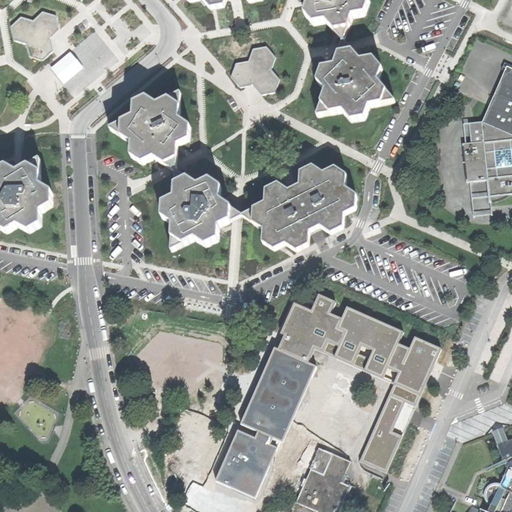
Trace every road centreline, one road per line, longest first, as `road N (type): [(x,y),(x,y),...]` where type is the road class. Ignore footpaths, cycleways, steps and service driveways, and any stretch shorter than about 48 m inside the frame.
road 1 (residential): [(83,138),(99,353),(124,454),(150,511)]
road 2 (residential): [(152,0),(174,31),(172,46),(83,125),(83,138)]
